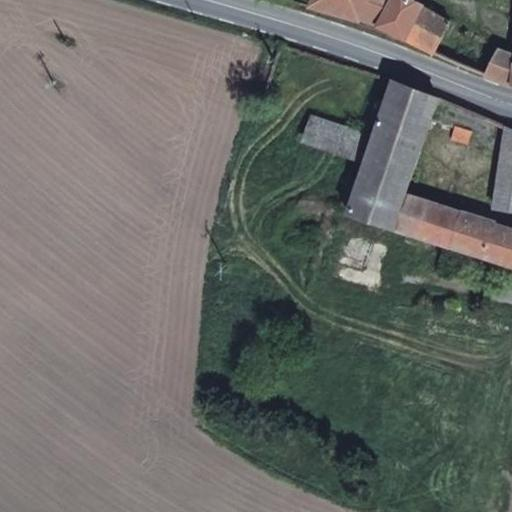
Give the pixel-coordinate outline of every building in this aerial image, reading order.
[(313,0),(310,6),(362,19),(369,0),(313,0)] [(392,0),(369,0),(362,19),(374,22),(379,25),(392,0)] [(422,4),(415,0),(392,0),(379,25),(406,38),(422,4)] [(511,56),(422,4),(406,38),(463,64),(511,84),(511,56)] [(438,97),(393,80),(374,135),(365,161),(348,210),(394,226),(405,193),(438,97)] [(374,135),(313,114),(305,139),(365,161),(374,135)] [(471,132),(454,126),(450,138),(466,144),(471,132)] [(511,207),(511,128),(504,126),(491,205),(511,207)] [(405,193),(394,226),(417,233),(428,201),(405,193)] [(511,229),(428,201),(417,233),(511,264),(511,229)]
